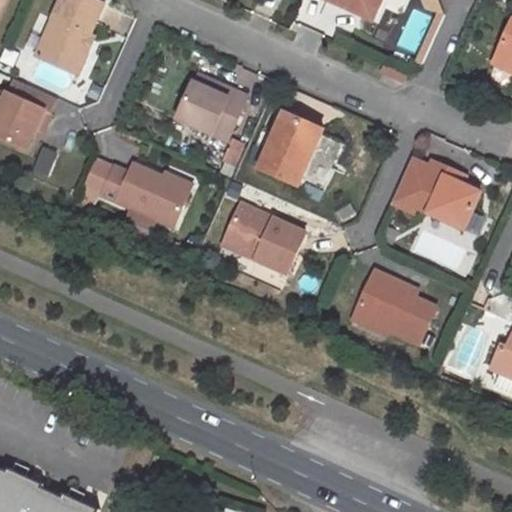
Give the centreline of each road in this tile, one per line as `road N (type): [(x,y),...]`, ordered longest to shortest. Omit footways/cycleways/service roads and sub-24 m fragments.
road 1 (secondary): [(0,347),(368,511)]
road 2 (residential): [(192,0),(417,100)]
road 3 (residential): [(363,233),(417,100)]
road 4 (residential): [(106,113),(154,0)]
